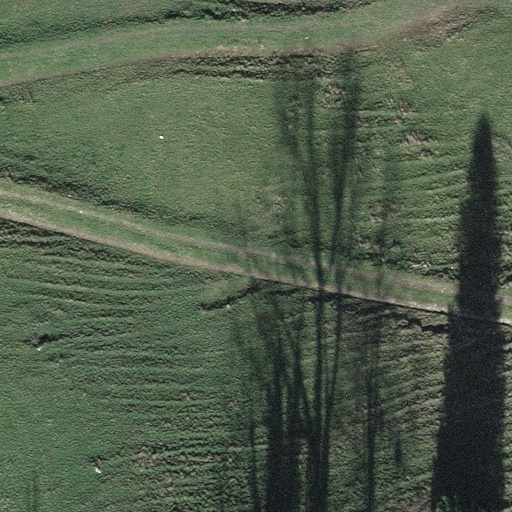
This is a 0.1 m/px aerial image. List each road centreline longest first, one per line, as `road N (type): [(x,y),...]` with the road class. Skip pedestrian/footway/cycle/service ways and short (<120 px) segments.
road 1 (track): [(511,307),(117,226),(0,194)]
road 2 (track): [(0,60),(312,31),(441,0)]
